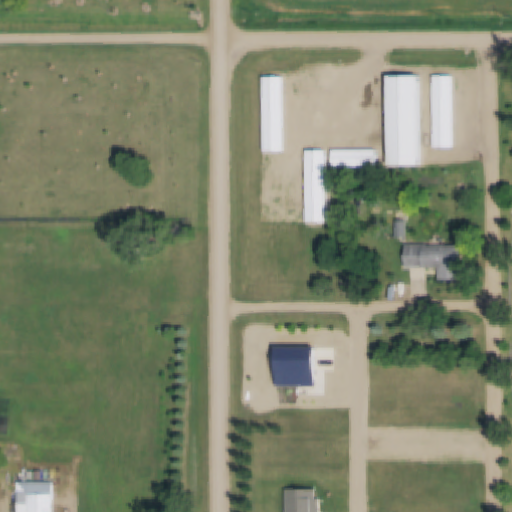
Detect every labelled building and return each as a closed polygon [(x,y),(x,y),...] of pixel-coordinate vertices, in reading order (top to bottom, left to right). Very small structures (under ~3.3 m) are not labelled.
[(436,76),(457,77),(455,146),(435,146),(436,76)] [(266,77),(288,78),(286,151),(265,150),(266,77)] [(391,77),(426,77),(424,165),(390,165),(391,77)] [(334,150),(381,151),(380,166),(334,165),(334,150)] [(412,244),(469,246),(468,280),(445,280),(445,269),(411,268),(412,244)] [(23,511),(24,482),(58,483),(57,511),(23,511)]
